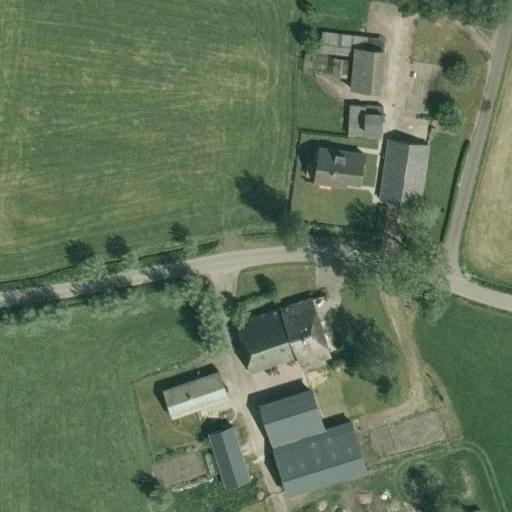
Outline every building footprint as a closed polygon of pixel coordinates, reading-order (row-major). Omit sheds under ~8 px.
[(353,56),(355,35),(322,31),(319,53),(353,56)] [(353,56),(349,88),(381,92),(386,49),(384,49),(385,39),(355,35),(353,56)] [(312,54),(304,53),(302,71),(310,72),(312,54)] [(346,77),(349,59),(333,57),(331,75),(346,77)] [(382,105),(348,104),(347,138),(381,139),(382,105)] [(429,144),(387,138),(379,198),(421,204),(429,144)] [(358,181),(362,153),(320,147),(315,181),(341,185),(342,179),(358,181)] [(298,356),(301,364),(330,354),(310,299),(235,323),(251,373),(298,356)] [(227,397),(218,372),(164,390),(172,415),(227,397)] [(322,429),(309,391),(260,407),(287,490),(363,466),(348,420),(322,429)] [(251,404),(230,413),(238,430),(258,422),(251,404)] [(208,433),(222,478),(225,486),(243,481),(248,479),(231,426),(208,433)]
